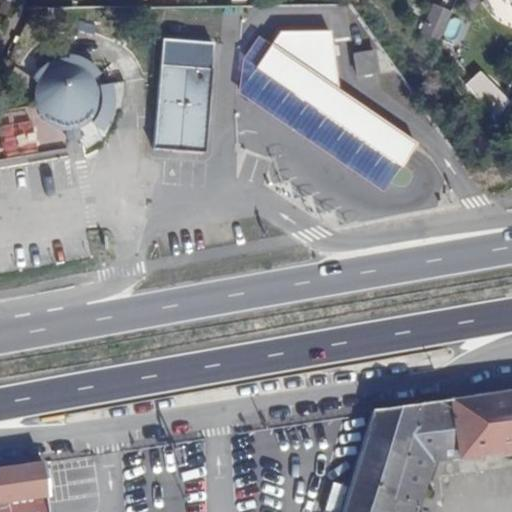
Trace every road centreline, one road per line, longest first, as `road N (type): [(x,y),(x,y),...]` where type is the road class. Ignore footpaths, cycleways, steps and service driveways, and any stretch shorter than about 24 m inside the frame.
road 1 (primary): [(0,405),(511,314)]
road 2 (primary): [(511,246),(0,336)]
road 3 (unknown): [(129,270),(128,128)]
